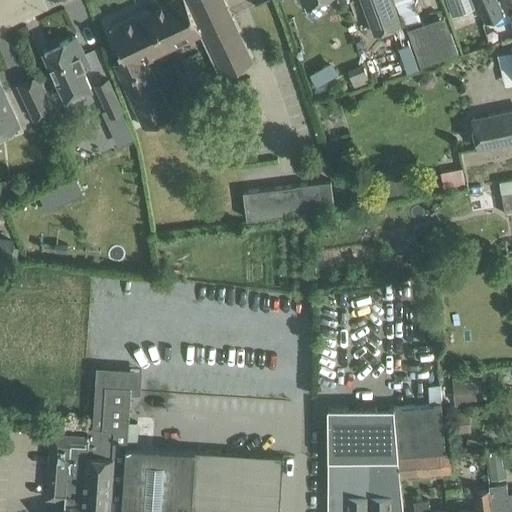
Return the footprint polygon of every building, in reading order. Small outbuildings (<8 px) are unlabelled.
[(192,0),(187,2),(185,0),(150,0),(147,2),(149,7),(110,26),(124,57),(113,62),(144,127),(171,114),(145,58),(199,33),(218,74),(251,58),(223,0),(192,0)] [(393,1),(395,0),(394,0),(362,0),(374,32),(400,22),(393,1)] [(471,0),(446,0),(451,15),(474,6),(471,0)] [(489,0),(474,0),(481,22),(508,11),(509,11),(505,0),(497,0),(491,3),(489,0)] [(411,36),(421,64),(437,58),(427,31),(411,36)] [(66,99),(91,87),(82,69),(89,66),(75,35),(43,50),(66,99)] [(397,48),(405,71),(420,65),(412,43),(397,48)] [(370,81),(365,64),(349,70),(354,87),(370,81)] [(33,116),(53,107),(38,75),(18,84),(33,116)] [(110,116),(122,110),(108,79),(95,85),(110,116)] [(0,132),(18,124),(3,91),(0,84),(0,132)] [(477,148),(511,141),(511,109),(471,118),(477,148)] [(464,184),(461,167),(440,171),(443,188),(464,184)] [(406,190),(401,170),(383,174),(388,195),(406,190)] [(0,179),(0,197),(21,194),(19,176),(0,179)] [(458,221),(504,213),(511,212),(511,177),(499,180),(500,188),(453,196),(458,221)] [(72,180),(58,187),(64,199),(78,193),(72,180)] [(329,180),(243,191),(246,218),(333,207),(329,180)] [(14,237),(0,235),(0,255),(11,257),(14,237)] [(408,251),(395,254),(397,267),(411,265),(408,251)] [(330,330),(350,331),(352,288),(332,287),(330,330)] [(279,511),(282,456),(194,451),(127,446),(130,392),(139,393),(141,369),(96,366),(92,427),(87,427),(87,430),(115,432),(113,458),(109,511),(279,511)] [(463,375),(452,376),(454,406),(466,405),(465,399),(475,398),(473,380),(464,381),(463,375)] [(402,511),(399,476),(397,456),(397,454),(444,450),(440,402),(393,406),(327,407),(327,458),(327,511),(402,511)] [(468,411),(453,412),(455,432),(470,431),(468,411)] [(47,498),(64,499),(63,511),(109,511),(113,458),(115,432),(87,430),(87,437),(51,434),(48,469),(47,498)] [(440,452),(397,456),(399,476),(441,472),(440,452)] [(505,464),(489,466),(491,480),(507,478),(505,464)] [(506,482),(488,485),(489,488),(491,511),(511,511),(511,492),(508,493),(506,482)] [(446,511),(445,511),(491,511),(489,488),(475,490),(477,508),(446,511)] [(430,511),(429,499),(413,501),(414,511),(430,511)]
